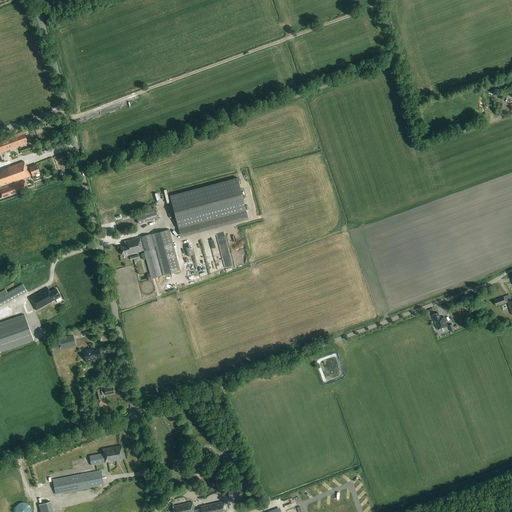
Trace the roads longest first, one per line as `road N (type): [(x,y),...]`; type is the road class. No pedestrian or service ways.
road 1 (tertiary): [(136,414),(33,0)]
road 2 (unclassified): [(136,414),(503,274)]
road 3 (track): [(68,117),(382,0)]
